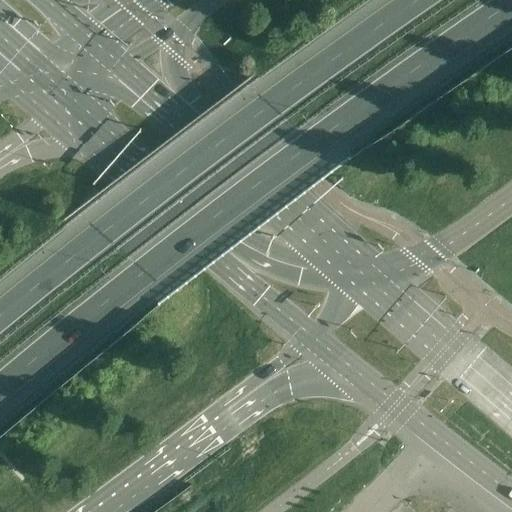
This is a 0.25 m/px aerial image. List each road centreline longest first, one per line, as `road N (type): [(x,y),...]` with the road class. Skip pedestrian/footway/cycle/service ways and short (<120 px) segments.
road 1 (trunk): [(0,389),(144,270),(511,4)]
road 2 (trunk): [(417,0),(0,316)]
road 3 (secondary): [(359,273),(202,136)]
road 4 (tertiary): [(511,404),(359,273)]
road 5 (tertiary): [(368,383),(511,498)]
road 6 (trunk): [(359,273),(423,261),(511,198)]
road 7 (trunk): [(100,511),(231,417)]
road 8 (secondary): [(202,247),(359,273)]
road 9 (secondary): [(83,147),(202,247)]
road 10 (trunk): [(231,417),(300,383),(368,383)]
road 11 (secondary): [(202,247),(313,338)]
